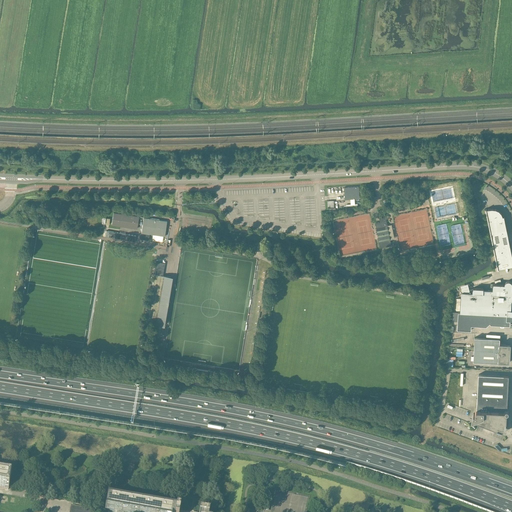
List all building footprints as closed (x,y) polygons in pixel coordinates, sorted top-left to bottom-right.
[(359,186),(344,187),(345,199),(359,198),(359,186)] [(511,265),(511,255),(504,218),(504,216),(503,216),(501,213),(499,210),(496,209),(492,209),(489,209),(486,209),(498,269),(511,265)] [(137,228),(137,226),(138,216),(113,213),(111,224),(121,226),(137,228)] [(140,232),(139,238),(140,238),(148,240),(149,233),(164,236),(167,221),(150,218),(143,217),(142,224),(141,232),(140,232)] [(391,245),(386,217),(380,218),(380,221),(375,223),(380,248),(391,245)] [(106,230),(105,236),(135,241),(136,235),(106,230)] [(163,275),(165,263),(156,262),(154,273),(163,275)] [(155,274),(147,323),(156,324),(164,275),(155,274)] [(493,284),(493,290),(483,290),(483,288),(473,288),(473,293),(461,292),(460,312),(458,312),(457,329),(471,330),(471,325),(486,326),(490,323),(491,324),(510,325),(510,320),(511,320),(511,314),(511,309),(511,310),(511,300),(511,289),(511,290),(511,288),(511,283),(511,282),(510,281),(509,281),(508,281),(507,281),(506,281),(506,282),(505,282),(505,283),(505,284),(493,284)] [(510,362),(510,344),(500,343),(500,338),(475,337),(473,361),(499,362),(499,361),(510,362)] [(507,409),(509,376),(478,374),(477,409),(476,409),(475,413),(473,413),(472,418),(472,419),(472,420),(473,420),(474,419),(477,418),(478,419),(502,428),(503,428),(504,428),(505,427),(505,426),(506,412),(507,412),(508,412),(509,411),(509,410),(508,410),(508,409),(507,409)] [(0,488),(8,489),(8,490),(8,489),(11,477),(10,476),(10,477),(0,474),(0,488)] [(107,500),(104,511),(179,511),(175,511),(173,511),(107,500)]
